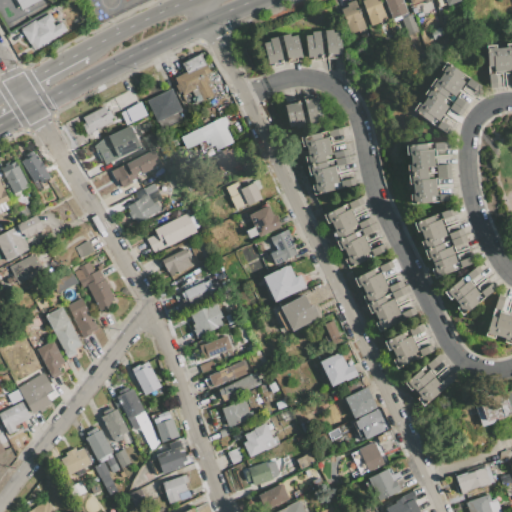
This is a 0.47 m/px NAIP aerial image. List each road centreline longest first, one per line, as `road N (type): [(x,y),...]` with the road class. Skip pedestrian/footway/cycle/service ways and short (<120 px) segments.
road 1 (residential): [(204,20),(250,98),(439,511)]
road 2 (residential): [(0,51),(149,306),(222,511)]
road 3 (residential): [(511,368),(469,367),(449,346),(370,176),(349,106),(330,88),(301,82),(250,98)]
road 4 (residential): [(0,502),(149,306)]
road 5 (residential): [(511,270),(479,223),(466,161),(481,112),(511,101)]
road 6 (primary): [(33,105),(204,20)]
